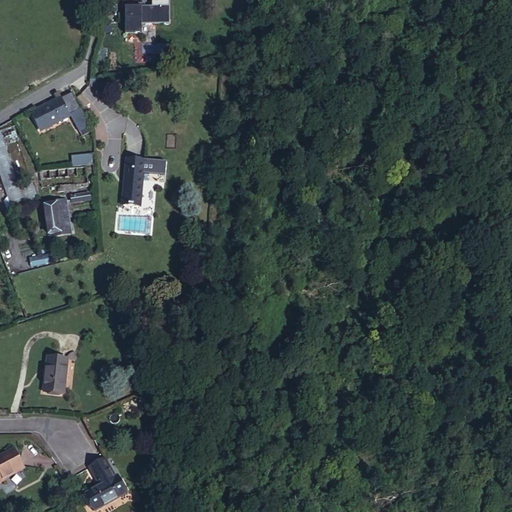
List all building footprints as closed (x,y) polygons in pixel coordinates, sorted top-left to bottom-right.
[(151,0),(152,10),(137,9),(137,21),(125,21),(125,33),(141,33),(141,25),(167,24),(167,0),(151,0)] [(137,9),(125,10),(125,21),(137,21),(137,9)] [(79,132),(90,126),(71,93),(32,113),(40,130),(70,116),(79,132)] [(32,181),(14,127),(13,127),(0,131),(0,176),(11,208),(38,198),(32,181)] [(139,207),(144,160),(127,158),(123,206),(139,207)] [(72,203),(91,200),(89,193),(71,196),(72,203)] [(45,206),(49,235),(71,232),(67,203),(45,206)] [(50,254),(31,259),(33,267),(52,263),(50,254)] [(75,274),(61,278),(63,284),(68,303),(82,299),(75,274)] [(32,293),(38,312),(68,303),(63,284),(32,293)] [(44,391),(64,393),(67,360),(48,357),(44,391)] [(0,457),(0,481),(4,480),(4,479),(24,468),(14,450),(0,457)] [(104,459),(90,467),(100,486),(85,494),(95,510),(126,492),(117,476),(115,477),(104,459)]
